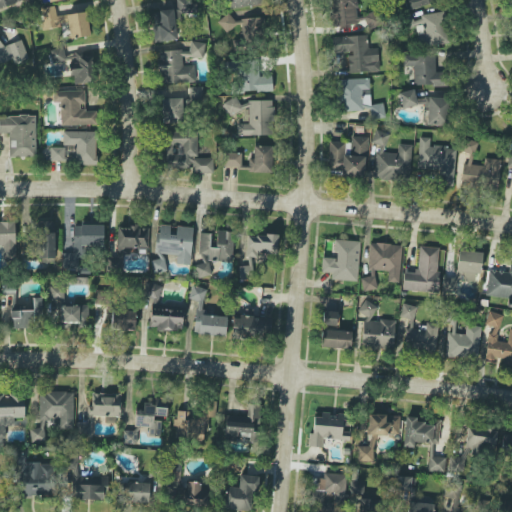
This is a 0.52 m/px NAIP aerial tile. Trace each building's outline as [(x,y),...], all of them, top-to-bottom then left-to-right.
[(0,0),(0,8),(24,3),(22,0),(0,0)] [(263,5),(262,0),(229,0),(231,9),(263,5)] [(328,0),(332,27),(359,24),(355,0),(328,0)] [(405,0),(407,9),(439,2),(438,0),(405,0)] [(89,36),(86,12),(56,15),(55,6),(42,8),(44,29),(69,26),(70,38),(89,36)] [(180,10),(152,11),(153,41),(176,41),(176,29),(181,29),(180,10)] [(368,30),(382,25),(376,11),(362,16),(368,30)] [(226,33),(237,24),(228,13),(217,22),(226,33)] [(448,43),(444,13),(411,17),(411,14),(404,15),(405,27),(423,25),(425,35),(419,36),(420,47),(448,43)] [(266,38),(263,17),(240,20),(243,41),(266,38)] [(348,73),(379,72),(378,48),(367,48),(367,35),(332,37),(332,53),(348,53),(348,73)] [(21,40),(3,46),(0,41),(0,62),(2,64),(10,62),(13,66),(16,63),(28,59),(21,40)] [(161,84),(195,82),(194,65),(183,66),(182,58),(205,57),(204,42),(189,42),(189,50),(159,52),(161,84)] [(66,60),(63,47),(49,50),(52,63),(66,60)] [(414,86),(444,85),(444,72),(435,72),(435,54),(403,55),(403,66),(413,66),(414,86)] [(69,58),(70,76),(74,76),(74,84),(93,84),(93,57),(69,58)] [(272,76),(259,76),(259,69),(236,70),(237,92),(272,91),(272,76)] [(368,78),(338,80),(341,112),(368,110),(369,119),(384,118),(383,103),(371,104),(368,78)] [(189,102),(203,101),(202,86),(189,87),(189,102)] [(402,109),(417,105),(413,89),(398,92),(402,109)] [(61,126),(96,125),(96,108),(92,109),(91,91),(53,92),(53,103),(61,103),(61,126)] [(425,125),(446,126),(447,98),(417,97),(417,104),(426,104),(425,125)] [(162,99),(163,123),(183,122),(182,98),(162,99)] [(272,135),(272,101),(237,101),(237,100),(224,100),(224,112),(248,112),(248,123),(236,124),(236,136),(272,135)] [(36,157),(36,116),(0,116),(0,133),(9,133),(9,157),(36,157)] [(97,164),(96,131),(62,132),(63,149),(64,149),(64,164),(97,164)] [(411,145),(397,144),(397,154),(385,153),(387,132),(373,131),(372,144),(376,144),(374,179),(409,181),(411,145)] [(197,158),(197,132),(165,132),(165,169),(192,169),(192,173),(212,173),(213,158),(197,158)] [(329,141),(328,172),(341,173),(341,176),(365,178),(366,137),(350,136),(350,156),(344,155),(344,142),(329,141)] [(453,186),(456,148),(429,146),(430,138),(419,137),(417,170),(437,171),(437,185),(453,186)] [(500,160),(484,158),(483,166),(473,165),(475,141),(462,140),(461,152),(469,153),(468,164),(463,164),(460,185),(497,189),(500,160)] [(248,159),(248,173),(272,173),(272,146),(253,146),(253,159),(248,159)] [(50,160),(63,161),(64,148),(50,147),(50,160)] [(241,167),(241,153),(222,153),(222,167),(241,167)] [(55,258),(54,221),(36,222),(37,258),(55,258)] [(15,257),(14,222),(0,222),(0,245),(5,245),(5,257),(15,257)] [(103,246),(104,225),(74,224),(73,253),(63,253),(62,268),(77,269),(77,259),(84,259),(85,246),(103,246)] [(190,265),(192,227),(176,226),(176,235),(169,235),(170,225),(158,225),(156,253),(176,254),(176,264),(190,265)] [(148,250),(148,228),(118,226),(117,254),(129,254),(129,249),(148,250)] [(232,262),(234,232),(217,231),(216,248),(209,248),(210,234),(201,233),(199,264),(197,264),(196,275),(209,276),(210,261),(232,262)] [(278,235),(247,235),(246,258),(259,258),(259,253),(277,253),(278,235)] [(357,281),(359,241),(335,240),(334,258),(322,257),(321,272),(331,273),(331,280),(357,281)] [(399,283),(401,245),(369,244),(368,277),(362,277),(361,290),(375,290),(375,271),(387,271),(387,282),(399,283)] [(439,247),(418,246),(417,272),(403,272),(403,290),(437,292),(439,247)] [(480,253),(458,251),(455,278),(443,277),(442,292),(456,293),(457,280),(478,282),(480,253)] [(152,274),(166,272),(163,252),(155,253),(156,260),(150,261),(152,274)] [(511,305),(511,258),(510,258),(508,272),(488,271),(486,296),(508,298),(508,305),(511,305)] [(239,279),(251,279),(251,266),(239,266),(239,279)] [(161,286),(147,283),(144,298),(158,301),(161,286)] [(227,317),(202,314),(204,287),(190,286),(189,300),(196,301),(193,334),(225,337),(227,317)] [(50,299),(63,300),(63,287),(50,287),(50,299)] [(11,311),(12,329),(28,328),(28,318),(42,318),(41,298),(32,298),(32,310),(11,311)] [(357,314),(374,314),(374,305),(367,305),(367,298),(357,298),(357,314)] [(399,316),(413,320),(417,307),(403,304),(399,316)] [(88,305),(61,305),(60,327),(87,328),(88,305)] [(183,311),(150,309),(149,329),(182,331),(183,311)] [(135,330),(135,311),(108,310),(108,329),(135,330)] [(322,326),(338,326),(338,312),(323,311),(322,326)] [(485,361),(511,364),(511,328),(509,328),(507,343),(497,342),(501,314),(487,312),(485,325),(490,326),(485,361)] [(271,319),(232,318),(232,337),(270,338),(271,319)] [(436,351),(437,324),(420,323),(420,330),(413,330),(413,320),(407,319),(405,350),(436,351)] [(362,348),(393,349),(394,321),(362,320),(362,348)] [(480,326),(466,326),(465,334),(455,334),(455,324),(447,324),(445,357),(478,359),(480,326)] [(320,348),(350,349),(351,332),(321,330),(320,348)] [(73,391),(39,392),(39,428),(30,429),(30,442),(45,442),(44,429),(73,428),(73,391)] [(120,417),(121,394),(92,393),(91,416),(120,417)] [(24,417),(24,395),(0,395),(0,439),(5,439),(5,426),(14,426),(14,417),(24,417)] [(134,427),(148,427),(148,436),(160,437),(161,418),(166,418),(167,400),(155,399),(154,403),(143,403),(143,411),(135,411),(134,427)] [(176,411),(175,438),(205,439),(206,417),(216,417),(216,402),(201,402),(201,413),(190,413),(190,411),(176,411)] [(252,440),(253,425),(260,426),(261,406),(247,405),(247,417),(225,416),(224,439),(252,440)] [(308,447),(322,447),(322,439),(347,440),(348,415),(313,414),(312,434),(309,434),(308,447)] [(399,435),(399,415),(368,415),(368,434),(399,435)] [(414,443),(439,444),(439,421),(415,420),(415,417),(404,417),(403,447),(413,448),(414,443)] [(90,436),(90,424),(76,423),(76,436),(90,436)] [(449,471),(472,472),(473,451),(494,452),(496,430),(466,427),(464,457),(450,456),(449,471)] [(122,444),(136,444),(136,431),(123,431),(122,444)] [(357,461),(373,462),(374,435),(369,435),(369,446),(357,446),(357,461)] [(502,455),(511,454),(511,435),(502,436),(502,455)] [(106,476),(77,476),(77,455),(69,455),(69,500),(106,499),(106,476)] [(445,472),(445,457),(428,457),(427,471),(445,472)] [(55,463),(19,463),(19,496),(54,496),(55,463)] [(168,463),(168,481),(180,482),(180,464),(168,463)] [(250,511),(251,491),(258,491),(258,476),(239,475),(238,487),(225,487),(224,510),(250,511)] [(317,492),(333,492),(333,502),(321,502),(321,511),(344,511),(345,475),(317,475),(317,492)] [(411,477),(396,477),(395,490),(411,491),(411,477)] [(363,493),(364,481),(351,481),(350,493),(363,493)] [(149,482),(118,483),(118,503),(149,502),(149,482)] [(200,490),(200,482),(187,483),(187,494),(182,494),(182,508),(208,507),(208,490),(200,490)] [(486,511),(488,501),(476,499),(475,509),(457,508),(459,486),(444,484),(443,498),(450,498),(448,511),(486,511)] [(380,511),(381,499),(360,499),(359,511),(380,511)] [(511,511),(511,509),(511,510),(511,501),(504,500),(502,511),(511,511)] [(432,511),(433,503),(407,502),(406,511),(432,511)]
